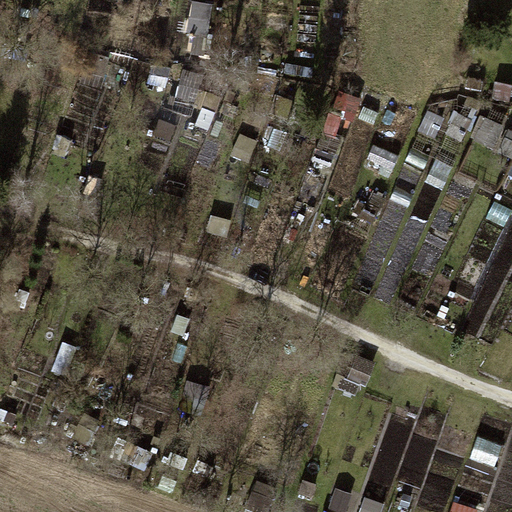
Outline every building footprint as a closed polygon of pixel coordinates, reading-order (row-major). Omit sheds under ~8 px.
[(182,87),(195,94),(204,76),(190,69),(182,87)] [(473,138),(497,147),(507,122),(483,112),(473,138)] [(198,161),(217,168),(228,139),(192,125),(170,179),(188,186),(198,161)] [(66,373),(78,346),(67,341),(54,368),(66,373)] [(362,353),(352,377),(370,384),(380,361),(362,353)] [(367,498),(363,511),(383,511),(386,502),(367,498)]
